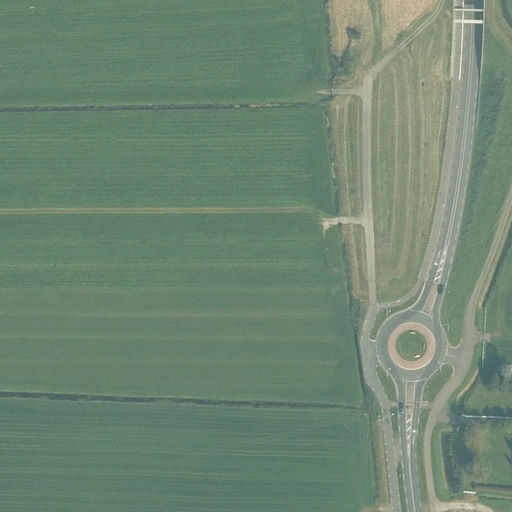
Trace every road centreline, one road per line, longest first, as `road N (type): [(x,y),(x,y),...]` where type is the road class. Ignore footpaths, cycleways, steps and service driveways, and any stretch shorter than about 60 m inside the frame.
road 1 (unclassified): [(366,354),(373,310),(366,80)]
road 2 (primary): [(446,242),(473,0)]
road 3 (unclassified): [(511,192),(472,300),(464,359)]
road 4 (unclassified): [(464,359),(428,428),(433,511)]
road 5 (unclassified): [(396,511),(385,409),(366,354)]
